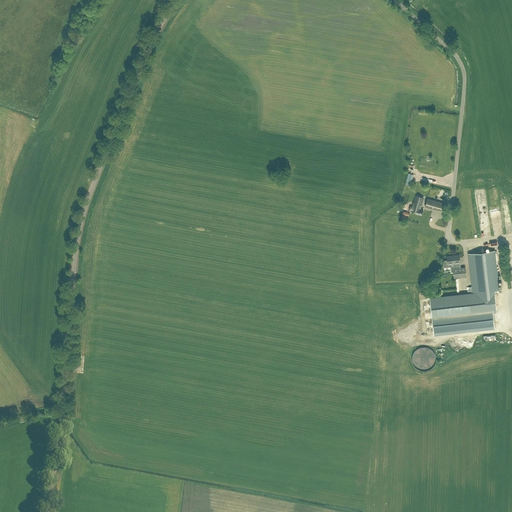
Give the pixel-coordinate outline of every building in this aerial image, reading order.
[(413,202),(411,211),(421,214),(423,209),(420,208),(423,197),(416,195),(414,202),(413,202)] [(427,198),(425,206),(440,210),(443,202),(427,198)] [(410,211),(404,209),(401,217),(405,218),(406,215),(408,215),(410,211)] [(430,298),(434,334),(494,327),(492,312),(496,312),(493,291),(498,290),(494,250),(468,253),(472,286),(468,287),(469,293),(430,298)] [(447,260),(443,260),(444,267),(450,266),(451,272),(453,271),(454,277),(466,276),(465,267),(460,267),(459,254),(446,256),(447,260)] [(413,360),(414,363),(415,366),(418,368),(421,369),(424,370),(428,369),(431,368),(433,365),(435,363),(436,359),(436,356),(435,353),(433,350),(430,348),(427,347),(424,346),(421,347),(418,348),(415,350),(414,353),(413,356),(413,360)]
